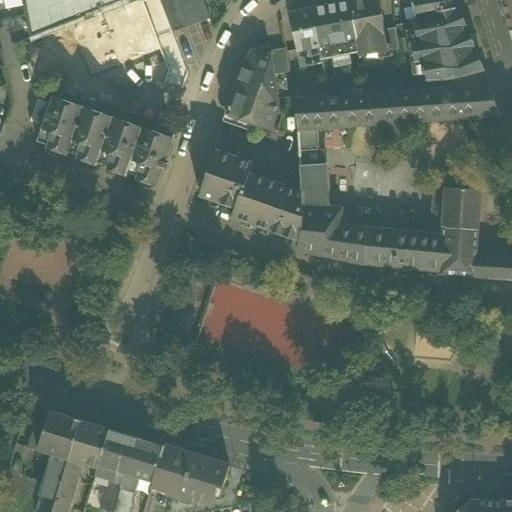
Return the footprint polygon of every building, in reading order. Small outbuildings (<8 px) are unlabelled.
[(0,0),(0,22),(25,17),(21,0),(9,0),(4,1),(3,0),(0,0)] [(130,0),(22,0),(30,38),(130,0)] [(184,29),(172,0),(159,0),(173,33),(184,29)] [(172,0),(184,29),(204,21),(210,19),(202,0),(172,0)] [(379,0),(366,0),(349,3),(357,42),(359,54),(360,58),(387,53),(387,52),(385,36),(384,31),(379,0)] [(412,0),(416,20),(459,9),(460,9),(456,0),(412,0)] [(511,0),(500,0),(511,41),(511,0)] [(322,61),(359,54),(357,42),(349,3),(312,10),(322,61)] [(426,76),(428,83),(451,80),(484,72),(466,25),(460,10),(459,9),(416,21),(409,23),(418,76),(426,76)] [(323,63),(322,61),(312,10),(290,15),(298,53),(301,68),(323,63)] [(385,36),(387,52),(399,50),(396,28),(384,31),(385,36)] [(226,117),(272,133),(280,110),(275,78),(272,57),(253,51),(251,54),(245,66),(239,80),(239,81),(226,117)] [(272,57),(275,78),(291,75),(289,64),(287,51),(271,53),(272,57)] [(481,192),(480,191),(447,189),(445,213),(443,236),(431,235),(341,226),(343,209),(330,208),(326,152),(318,152),(316,131),(498,118),(501,118),(500,116),(499,116),(489,89),(490,88),(489,86),(484,72),(451,80),(428,83),(429,91),(395,93),(365,96),(330,98),(316,99),(294,100),(298,132),(300,161),(302,193),(303,223),(299,242),(297,252),(365,266),(440,273),(440,276),(511,281),(511,258),(476,256),(481,192)] [(327,85),(315,87),(316,99),(330,98),(327,85)] [(294,100),(316,99),(315,87),(293,90),(294,100)] [(53,97),(53,99),(173,141),(174,140),(53,97)] [(158,185),(173,141),(53,99),(38,142),(48,146),(46,153),(66,160),(69,153),(78,156),(76,163),(97,171),(99,164),(108,167),(105,174),(126,181),(128,174),(137,177),(135,184),(152,190),(154,183),(158,185)] [(232,219),(233,219),(253,164),(216,151),(200,197),(235,210),(232,219)] [(254,165),(253,164),(233,219),(299,242),(303,223),(302,193),(250,175),(254,165)] [(433,211),(445,213),(447,189),(480,191),(481,179),(436,175),(433,211)] [(445,213),(433,211),(431,235),(443,236),(445,213)] [(38,451),(53,456),(69,461),(81,421),(51,412),(40,408),(28,448),(38,451)] [(81,421),(69,461),(80,464),(98,470),(99,467),(110,430),(81,421)] [(110,430),(99,467),(126,475),(137,439),(110,430)] [(137,439),(126,475),(139,480),(153,484),(165,447),(137,439)] [(230,468),(165,447),(153,484),(167,488),(165,495),(199,505),(201,501),(213,505),(218,489),(223,490),(230,468)] [(56,501),(69,461),(53,456),(40,496),(46,498),(56,501)] [(78,469),(80,464),(69,461),(56,501),(53,511),(67,511),(70,506),(81,470),(78,469)] [(96,476),(110,481),(111,476),(124,480),(126,475),(99,467),(98,470),(96,476)] [(124,480),(121,490),(135,494),(139,480),(126,475),(124,480)] [(94,483),(108,487),(110,481),(96,476),(94,483)] [(114,511),(121,490),(124,480),(111,476),(110,481),(108,487),(100,510),(106,511),(114,511)] [(21,477),(18,489),(36,493),(39,480),(21,477)] [(129,511),(135,494),(121,490),(114,511),(129,511)] [(41,511),(53,511),(56,501),(46,498),(41,511)] [(490,511),(491,500),(470,500),(457,511),(490,511)] [(511,511),(511,500),(491,500),(490,511),(511,511)]
